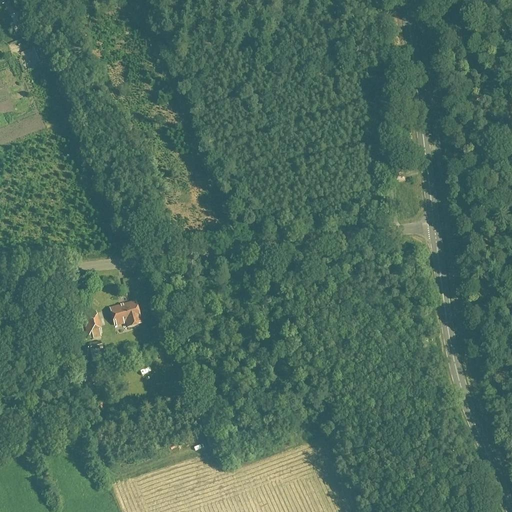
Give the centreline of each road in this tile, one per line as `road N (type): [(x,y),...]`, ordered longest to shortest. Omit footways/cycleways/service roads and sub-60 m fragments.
road 1 (unclassified): [(0,276),(433,226)]
road 2 (tertiary): [(511,511),(460,389),(433,226)]
road 3 (tertiary): [(433,226),(405,0)]
